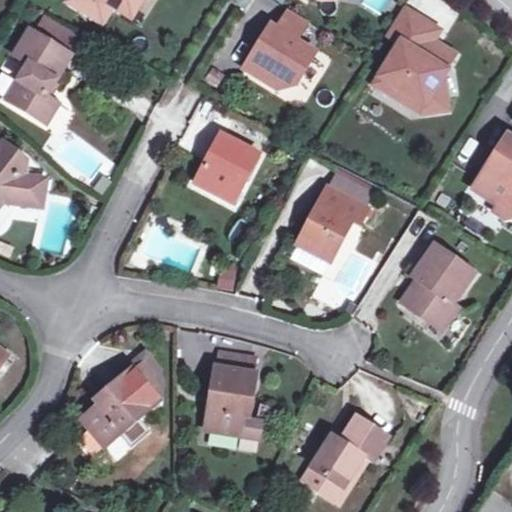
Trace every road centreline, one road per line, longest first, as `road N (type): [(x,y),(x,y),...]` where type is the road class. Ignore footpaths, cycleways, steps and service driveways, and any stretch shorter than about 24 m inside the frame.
road 1 (residential): [(84,305),(138,302),(211,315),(340,353)]
road 2 (residential): [(84,305),(171,101)]
road 3 (residential): [(438,511),(451,491),(458,404),(511,321)]
road 4 (residential): [(0,443),(60,362),(84,305)]
